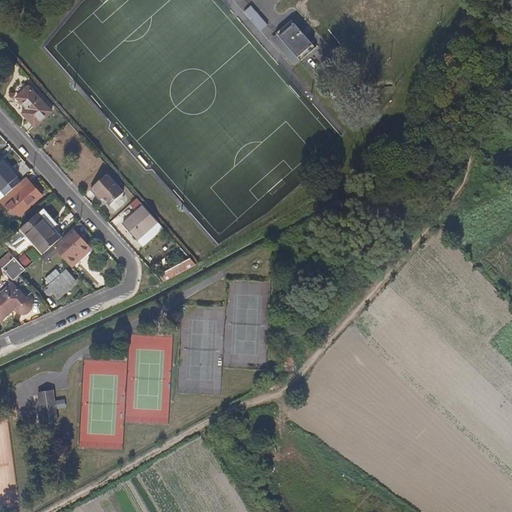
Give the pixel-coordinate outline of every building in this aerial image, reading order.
[(267,24),(251,6),(246,10),(254,19),(252,21),(260,30),(267,24)] [(254,19),(246,10),(244,13),(252,21),(254,19)] [(315,47),(291,19),(275,33),(276,33),(278,36),(287,46),(296,57),(298,59),(299,60),(315,47)] [(287,46),(278,36),(272,41),(278,48),(281,48),(285,53),(285,56),(290,62),(296,57),(287,46)] [(285,53),(281,48),(278,48),(276,48),(283,57),(285,56),(285,53)] [(51,113),(28,88),(16,99),(26,111),(22,115),(34,128),(51,113)] [(20,182),(16,177),(16,176),(1,161),(0,162),(0,190),(5,195),(20,182)] [(122,194),(105,175),(90,190),(99,201),(102,198),(109,206),(122,194)] [(18,216),(41,196),(25,177),(20,182),(5,195),(0,199),(0,208),(3,206),(7,202),(14,211),(18,216)] [(132,216),(143,206),(142,206),(136,199),(134,200),(125,209),(132,216)] [(14,211),(7,202),(3,206),(10,214),(14,211)] [(137,240),(157,222),(143,206),(132,216),(122,225),(137,240)] [(59,238),(50,228),(48,229),(44,225),(46,223),(37,214),(30,219),(20,228),(43,253),(51,245),(59,238)] [(88,217),(83,220),(91,230),(96,226),(88,217)] [(86,230),(78,222),(74,225),(82,234),(86,230)] [(90,249),(72,229),(52,246),(67,262),(78,252),(82,256),(90,249)] [(71,267),(82,256),(78,252),(67,262),(71,267)] [(19,258),(25,266),(32,261),(25,253),(19,258)] [(16,261),(12,257),(3,264),(7,269),(16,261)] [(163,282),(182,271),(195,265),(189,258),(159,274),(163,282)] [(23,270),(16,261),(7,269),(15,278),(18,275),(23,270)] [(58,298),(76,282),(65,270),(58,277),(53,282),(48,286),(49,289),(48,289),(47,288),(44,291),(48,295),(51,292),(50,292),(51,291),(58,298)] [(32,304),(31,302),(26,297),(25,298),(19,291),(10,282),(3,288),(0,291),(0,320),(3,323),(15,312),(18,315),(23,317),(26,317),(28,316),(31,314),(32,310),(33,307),(32,304)] [(59,424),(55,394),(39,396),(43,426),(59,424)]
